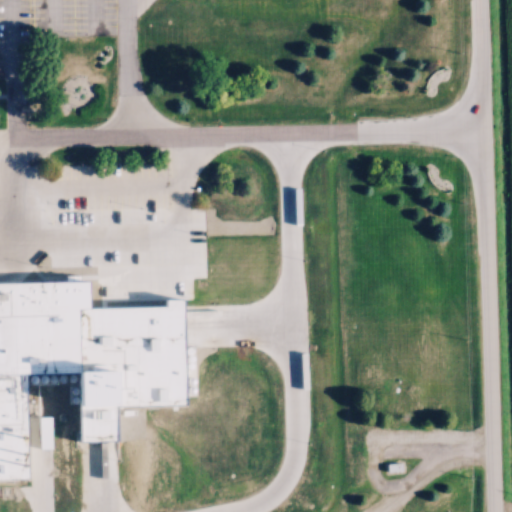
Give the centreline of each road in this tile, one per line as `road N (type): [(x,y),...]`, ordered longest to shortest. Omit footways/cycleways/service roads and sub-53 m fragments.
road 1 (residential): [(8,0),(11,140),(484,128)]
road 2 (secondary): [(493,511),(480,0)]
